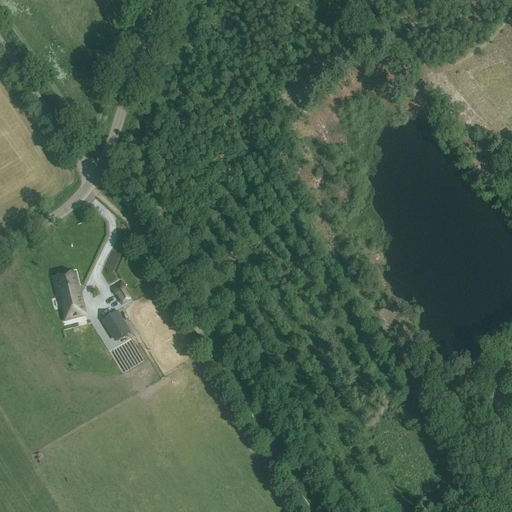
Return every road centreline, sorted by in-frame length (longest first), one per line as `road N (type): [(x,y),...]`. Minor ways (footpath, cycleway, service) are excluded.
road 1 (tertiary): [(93,179),(120,115),(149,0)]
road 2 (unclassified): [(93,179),(0,41)]
